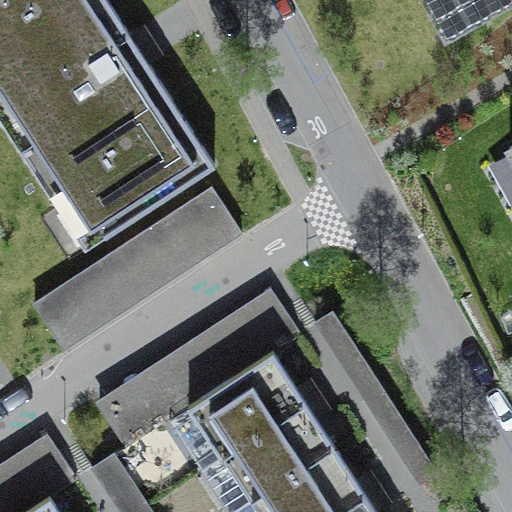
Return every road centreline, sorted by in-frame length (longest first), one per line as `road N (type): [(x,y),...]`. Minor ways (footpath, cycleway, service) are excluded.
road 1 (residential): [(364,190),(0,429)]
road 2 (residential): [(511,465),(364,190)]
road 3 (residential): [(364,190),(262,0)]
